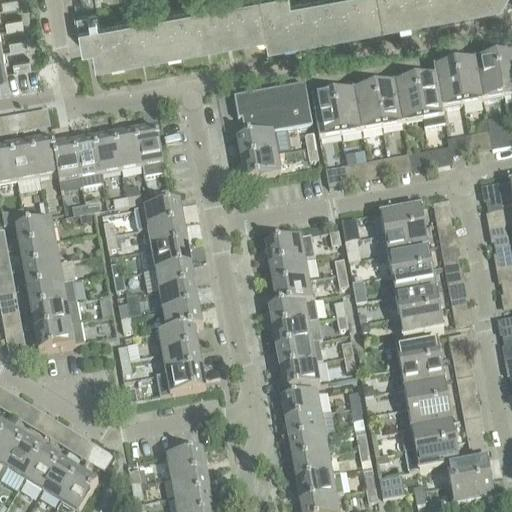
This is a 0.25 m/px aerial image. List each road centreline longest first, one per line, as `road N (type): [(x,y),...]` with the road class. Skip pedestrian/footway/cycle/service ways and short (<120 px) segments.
road 1 (residential): [(511,461),(459,181)]
road 2 (residential): [(254,414),(115,439),(0,371)]
road 3 (residential): [(218,234),(459,181)]
road 4 (residential): [(218,234),(254,414)]
road 5 (residential): [(190,91),(218,234)]
road 6 (residential): [(69,95),(91,111),(190,91)]
